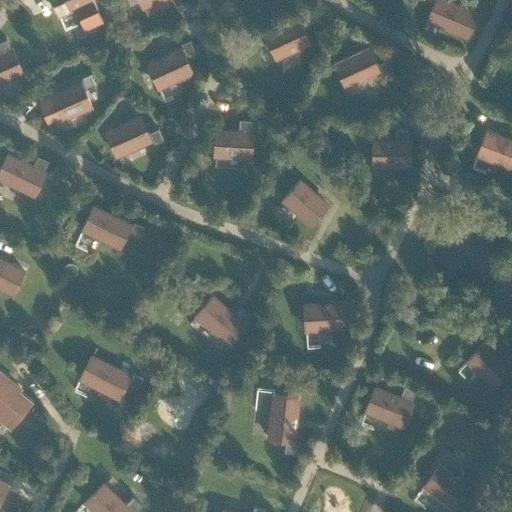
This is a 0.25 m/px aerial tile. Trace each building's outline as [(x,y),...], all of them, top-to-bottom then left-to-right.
[(50,0),(58,15),(75,7),(85,27),(100,20),(92,1),(90,0),(50,0)] [(466,36),(476,13),(445,0),(427,0),(434,3),(426,20),(466,36)] [(275,58),(309,43),(301,26),(313,21),(308,10),(299,14),(301,18),(264,35),(275,58)] [(11,50),(6,39),(0,41),(0,82),(22,72),(12,49),(11,50)] [(157,87),(191,72),(184,56),(194,51),(188,40),(180,44),(182,48),(147,64),(157,87)] [(392,70),(387,59),(376,64),(368,49),(335,64),(345,87),(381,70),(383,75),(392,70)] [(49,96),(38,101),(46,118),(57,113),(60,120),(91,106),(84,89),(87,88),(94,84),(89,73),(81,77),(83,81),(81,82),(49,96)] [(147,133),(139,117),(105,132),(116,155),(152,139),(154,143),(162,139),(157,129),(147,133)] [(250,132),(250,121),(238,120),(238,131),(215,129),(213,155),(251,157),(252,132),(250,132)] [(408,140),(408,129),(395,129),(395,140),(372,140),(372,166),(409,165),(409,140),(408,140)] [(511,140),(486,131),(477,154),(511,167),(511,140)] [(31,165),(7,154),(0,168),(0,178),(34,194),(45,171),(42,170),(47,161),(36,156),(31,165)] [(310,224),(327,205),(299,180),(282,199),(310,224)] [(131,224),(130,224),(93,206),(82,229),(119,247),(127,230),(136,235),(141,224),(133,220),(131,224)] [(0,286),(12,293),(23,270),(0,258),(0,286)] [(234,315),(212,296),(195,315),(228,343),(245,324),(243,322),(250,314),(241,307),(234,315)] [(304,305),(305,330),(348,327),(346,302),(304,305)] [(500,358),(483,342),(466,361),(494,386),(511,368),(509,366),(511,363),(511,352),(509,349),(500,358)] [(131,375),(129,374),(91,355),(80,378),(118,397),(126,381),(135,386),(141,376),(133,371),(131,375)] [(17,391),(19,388),(0,372),(0,418),(10,427),(30,402),(17,391)] [(410,401),(414,391),(403,387),(399,397),(374,387),(365,411),(403,425),(412,402),(410,401)] [(295,452),(296,442),(293,442),(298,398),(273,395),(268,438),(284,439),(283,450),(295,452)] [(457,479),(439,465),(424,485),(453,508),(468,487),(466,486),(473,478),(463,470),(457,479)] [(131,511),(103,484),(85,502),(95,511),(131,511)]
